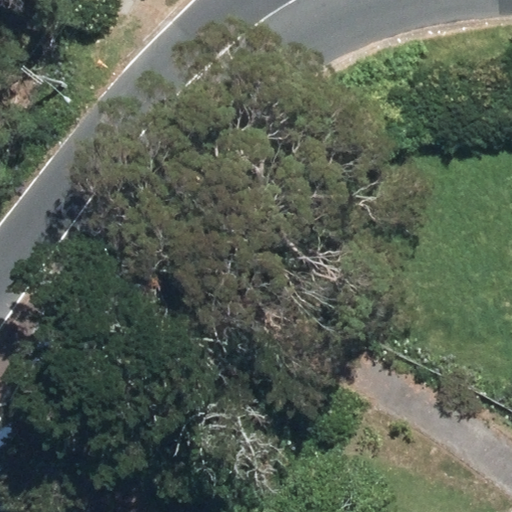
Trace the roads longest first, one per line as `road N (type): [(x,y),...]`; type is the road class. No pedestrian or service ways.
road 1 (secondary): [(296,0),(104,325),(5,511)]
road 2 (secondary): [(0,286),(107,131),(198,38),(285,0)]
